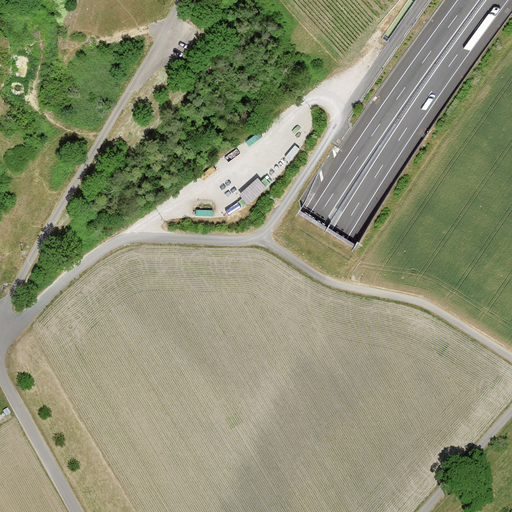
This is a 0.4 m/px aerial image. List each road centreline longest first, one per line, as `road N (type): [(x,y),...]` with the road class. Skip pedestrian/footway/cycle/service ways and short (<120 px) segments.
road 1 (motorway): [(468,0),(281,276),(163,511)]
road 2 (motorway): [(195,511),(338,236),(497,0)]
road 3 (track): [(425,0),(264,236),(114,243),(0,336)]
road 4 (track): [(0,336),(4,310),(38,247),(183,0)]
road 5 (track): [(511,357),(428,305),(322,278),(264,236)]
road 6 (track): [(77,511),(0,367)]
road 7 (track): [(424,511),(511,409)]
